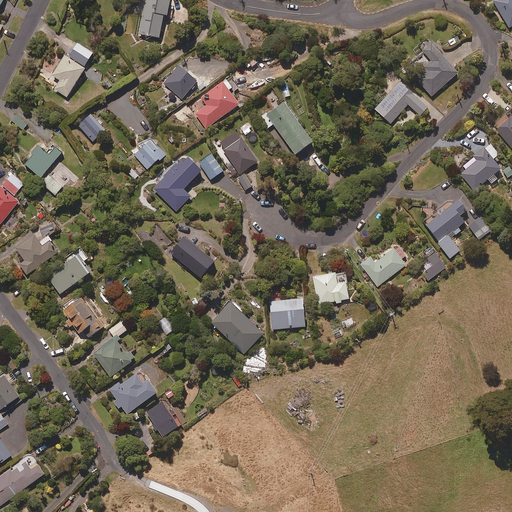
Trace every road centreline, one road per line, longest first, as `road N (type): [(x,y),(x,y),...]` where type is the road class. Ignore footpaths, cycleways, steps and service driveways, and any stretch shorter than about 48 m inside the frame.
road 1 (residential): [(329,9),(366,20),(448,4),(482,28),(488,70),(472,97),(343,231),(301,236),(260,213)]
road 2 (residential): [(0,296),(115,448)]
